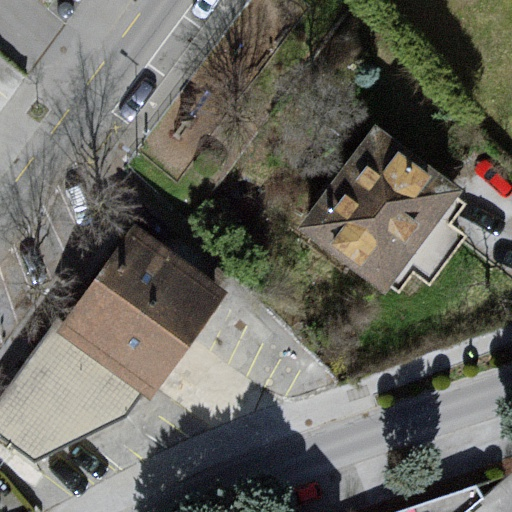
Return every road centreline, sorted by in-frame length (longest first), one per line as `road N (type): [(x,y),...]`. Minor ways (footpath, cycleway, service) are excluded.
road 1 (residential): [(511,384),(260,475),(184,511)]
road 2 (secondary): [(96,90),(0,217)]
road 3 (residential): [(2,0),(96,90)]
